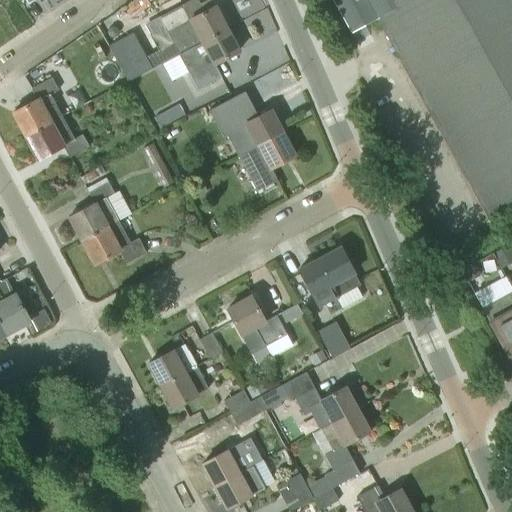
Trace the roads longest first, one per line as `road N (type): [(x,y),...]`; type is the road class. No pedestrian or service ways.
road 1 (residential): [(142,302),(357,190)]
road 2 (residential): [(455,407),(357,190)]
road 3 (residential): [(357,190),(272,0)]
road 4 (residential): [(169,511),(71,339)]
road 5 (residential): [(71,339),(0,202)]
